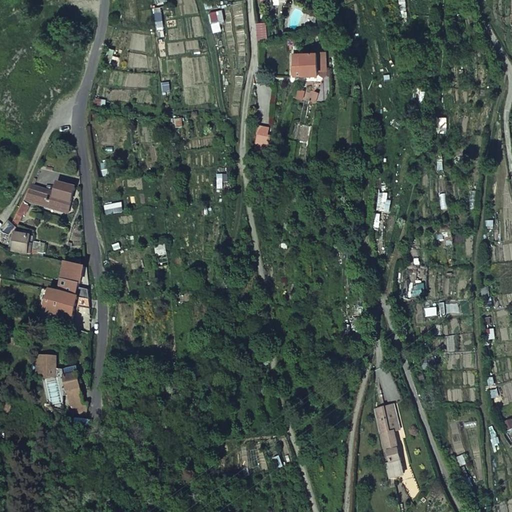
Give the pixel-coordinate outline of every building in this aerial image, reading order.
[(293,65),(294,76),(319,74),(318,60),(326,60),(325,53),(303,54),(303,65),(293,65)] [(259,127),(258,135),(269,137),(271,129),(259,127)] [(269,152),(272,138),(269,137),(258,135),(257,149),(269,152)] [(56,192),(55,196),(72,200),(76,188),(59,181),(56,192)] [(31,185),(24,200),(69,211),(72,200),(55,196),(56,192),(31,185)] [(14,245),(13,252),(28,254),(31,236),(17,234),(14,245)] [(70,264),(66,281),(81,285),(85,268),(70,264)] [(79,288),(76,297),(79,297),(90,300),(89,290),(79,288)] [(63,293),(52,291),(47,313),(72,319),(76,306),(79,297),(76,297),(63,293)] [(79,297),(76,306),(91,309),(90,300),(79,297)] [(59,383),(62,396),(69,395),(72,414),(86,417),(88,404),(83,405),(78,367),(68,369),(60,369),(57,368),(57,356),(38,356),(38,378),(50,379),(54,382),(59,383)] [(403,471),(394,432),(393,427),(399,425),(394,406),(375,410),(389,474),(402,471),(403,471)] [(404,479),(402,471),(389,474),(390,482),(404,479)]
